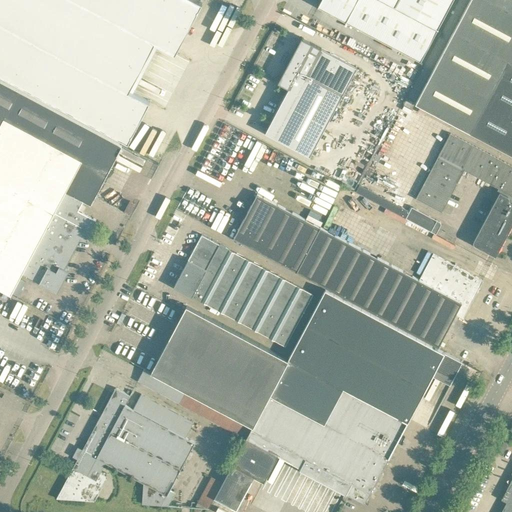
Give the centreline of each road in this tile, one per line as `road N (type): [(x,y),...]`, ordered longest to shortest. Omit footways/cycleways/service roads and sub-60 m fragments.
road 1 (unclassified): [(0,505),(268,0)]
road 2 (tertiary): [(432,511),(511,364)]
